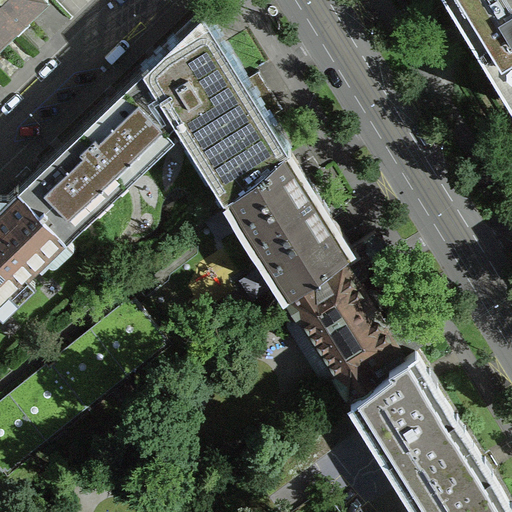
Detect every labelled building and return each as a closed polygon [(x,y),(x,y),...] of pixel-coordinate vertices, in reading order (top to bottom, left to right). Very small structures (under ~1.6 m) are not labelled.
[(30,17),(26,13),(40,0),(0,0),(0,15),(11,27),(15,24),(18,28),(24,23),(30,17)] [(511,0),(451,0),(511,95),(511,0)] [(224,193),(225,193),(226,194),(288,144),(288,143),(289,142),(271,114),(283,106),(259,69),(248,76),(233,53),(204,6),(151,56),(112,93),(59,145),(18,184),(65,234),(66,235),(175,132),(168,124),(176,117),(224,193)] [(0,38),(11,27),(0,15),(0,38)] [(287,291),(352,245),(311,179),(288,144),(226,194),(287,291)] [(35,279),(27,271),(65,234),(18,184),(0,201),(0,306),(3,310),(35,279)] [(287,291),(288,292),(283,296),(285,298),(285,299),(282,301),(292,317),(294,316),(296,315),(298,315),(300,316),(301,315),(335,370),(334,371),(334,372),(334,374),(333,376),(330,377),(340,394),(341,393),(343,392),(345,392),(348,393),(350,395),(351,394),(388,366),(386,363),(415,345),(439,330),(438,329),(440,328),(435,319),(430,311),(429,311),(422,310),(413,315),(413,318),(405,323),(404,321),(401,319),(399,318),(396,317),(393,317),(391,317),(388,319),(386,319),(379,308),(380,307),(377,300),(375,297),(373,295),(369,291),(368,292),(361,280),(364,278),(366,276),(367,274),(368,269),(368,266),(367,263),(366,261),(374,256),(377,257),(386,252),(388,244),(382,236),(379,235),(376,230),(352,245),(287,291)] [(0,465),(2,469),(168,336),(135,295),(121,306),(119,304),(105,314),(108,317),(79,340),(77,337),(63,348),(66,351),(39,372),(37,369),(24,380),(26,383),(0,403),(0,465)] [(404,479),(472,436),(436,378),(415,345),(386,363),(388,366),(351,394),(404,479)] [(355,427),(338,404),(214,497),(225,511),(280,511),(267,493),(355,427)] [(511,511),(511,500),(490,464),(472,436),(404,479),(424,511),(511,511)]
